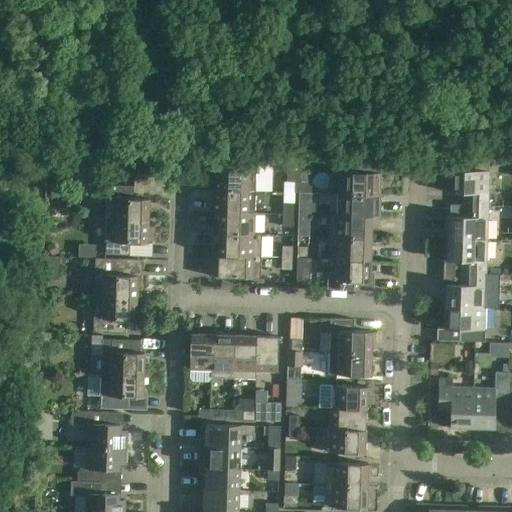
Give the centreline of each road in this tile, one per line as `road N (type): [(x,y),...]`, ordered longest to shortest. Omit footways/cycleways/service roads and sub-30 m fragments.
road 1 (residential): [(176,299),(403,308)]
road 2 (residential): [(165,511),(176,299)]
road 3 (residential): [(394,468),(403,308)]
road 4 (residential): [(403,308),(414,161)]
road 5 (residential): [(176,299),(181,158)]
